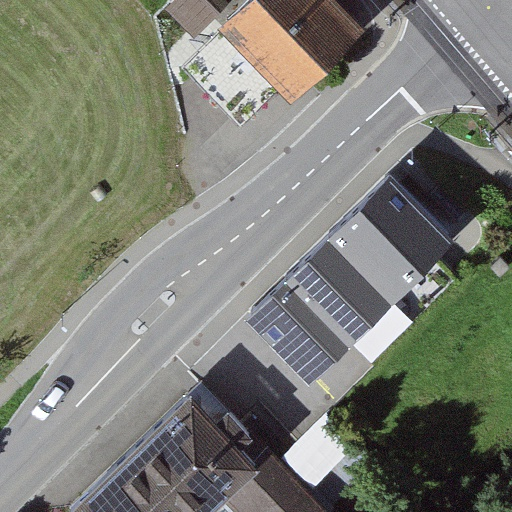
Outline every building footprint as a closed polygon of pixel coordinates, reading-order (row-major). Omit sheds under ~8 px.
[(226,6),(219,0),(185,0),(208,23),(226,6)] [(267,73),(288,94),(359,23),(335,0),(242,0),(195,47),(244,96),(267,73)] [(457,231),(396,166),(275,281),(336,346),(457,231)] [(331,359),(273,302),(207,368),(264,425),(331,359)] [(67,511),(201,511),(219,495),(235,511),(331,511),(330,510),(269,447),(254,463),(188,395),(67,511)]
